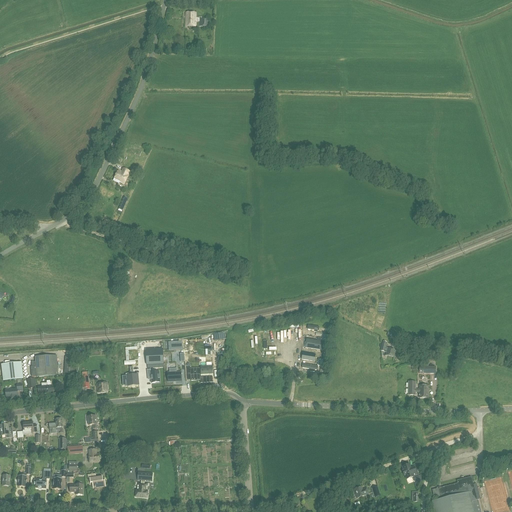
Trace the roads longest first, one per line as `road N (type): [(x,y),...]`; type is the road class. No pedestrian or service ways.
road 1 (unclassified): [(0,255),(66,217),(99,179),(144,77),(165,0)]
road 2 (tertiary): [(242,401),(478,410)]
road 3 (residential): [(251,511),(443,445)]
road 4 (track): [(62,220),(242,276)]
road 5 (tertiary): [(102,403),(220,393),(242,401)]
